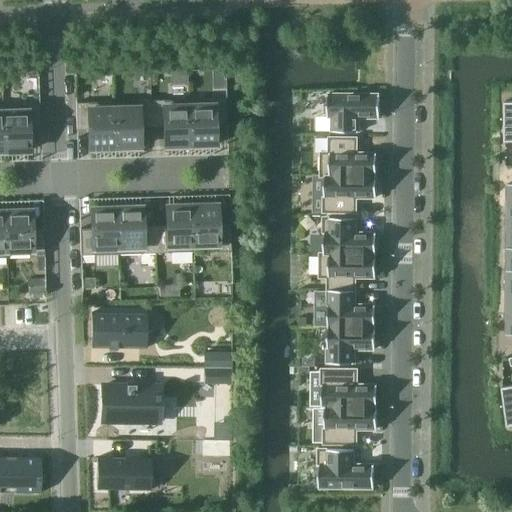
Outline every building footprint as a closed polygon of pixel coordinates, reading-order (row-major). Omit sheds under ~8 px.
[(332,132),(359,132),(359,117),(380,118),(380,95),(328,94),(328,117),(332,117),(332,132)] [(226,98),(188,99),(190,146),(215,145),(214,125),(227,125),(226,98)] [(188,99),(151,100),(151,127),(164,127),(164,147),(190,146),(188,99)] [(114,108),(113,108),(114,148),(140,147),(139,128),(151,127),(151,100),(138,101),(138,107),(114,108)] [(89,149),(114,148),(113,108),(114,108),(114,102),(75,103),(76,129),(88,129),(89,149)] [(39,104),(2,105),(4,152),(29,151),(28,131),(40,130),(39,104)] [(321,175),(377,175),(377,153),(356,153),(356,138),(330,138),(330,153),(322,153),(321,175)] [(376,197),(377,175),(321,175),(321,176),(325,176),(324,212),(356,212),(356,197),(376,197)] [(192,205),(193,252),(231,251),(230,224),(217,224),(217,204),(192,205)] [(155,253),(193,252),(192,205),(166,206),(167,226),(155,226),(155,253)] [(116,207),(118,254),(155,253),(155,226),(142,227),(142,206),(116,207)] [(80,255),(118,254),(116,207),(91,208),(92,228),(79,228),(80,255)] [(32,257),(44,256),(43,230),(32,230),(31,210),(6,211),(7,251),(8,251),(32,251),(32,257)] [(321,255),(376,255),(376,233),(356,233),(356,218),(324,218),(324,254),(321,254),(321,255)] [(329,277),(328,291),(355,291),(355,277),(376,277),(376,255),(321,255),(321,277),(329,277)] [(83,289),(95,289),(95,277),(82,277),(83,289)] [(355,291),(328,291),(328,327),(375,327),(376,305),(355,305),(355,296),(355,291)] [(91,312),(91,347),(146,348),(147,313),(91,312)] [(299,326),(307,327),(307,318),(299,318),(299,326)] [(375,327),(328,327),(328,364),(354,364),(355,349),(375,349),(375,327)] [(203,351),(203,367),(231,368),(231,352),(203,351)] [(203,367),(203,383),(231,384),(231,368),(203,367)] [(322,407),(377,407),(377,385),(357,385),(357,370),(322,370),(322,407)] [(126,385),(103,385),(102,421),(158,422),(159,386),(135,385),(135,384),(134,384),(134,386),(127,386),(127,384),(126,384),(126,385)] [(508,425),(511,424),(511,384),(503,386),(508,425)] [(377,407),(322,407),(322,408),(325,408),(325,443),(356,444),(356,429),(377,429),(377,407)] [(319,450),(319,487),(374,488),(374,465),(353,465),(354,450),(319,450)] [(39,491),(39,458),(41,458),(41,457),(16,456),(16,460),(4,460),(4,456),(0,456),(0,491),(0,492),(0,487),(15,487),(15,492),(40,493),(40,491),(39,491)] [(96,489),(150,490),(151,458),(125,457),(112,457),(97,457),(96,489)]
